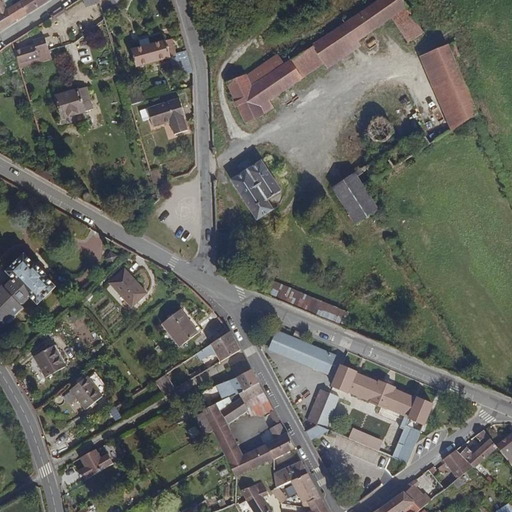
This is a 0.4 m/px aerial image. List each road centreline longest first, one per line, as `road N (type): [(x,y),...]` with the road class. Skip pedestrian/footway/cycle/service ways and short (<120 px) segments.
road 1 (tertiary): [(220,286),(503,407)]
road 2 (residential): [(182,0),(202,74),(202,277)]
road 3 (residential): [(220,286),(338,511)]
road 4 (tertiary): [(0,166),(202,277)]
road 5 (residential): [(354,511),(503,407)]
road 6 (tertiary): [(56,511),(27,416),(0,370)]
